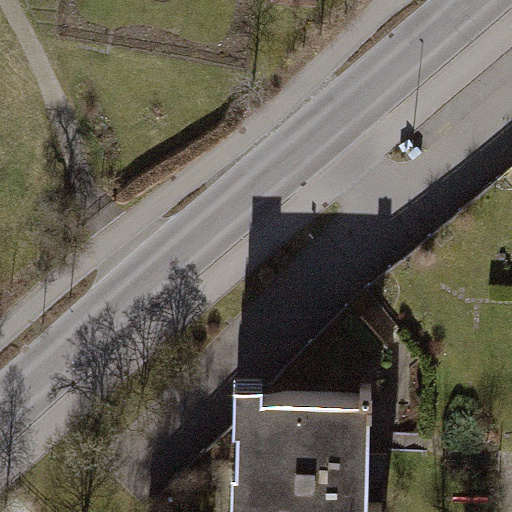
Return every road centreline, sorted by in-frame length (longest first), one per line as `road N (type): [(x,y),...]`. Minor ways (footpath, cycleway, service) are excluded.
road 1 (tertiary): [(0,414),(469,0)]
road 2 (track): [(153,274),(88,192),(5,0)]
